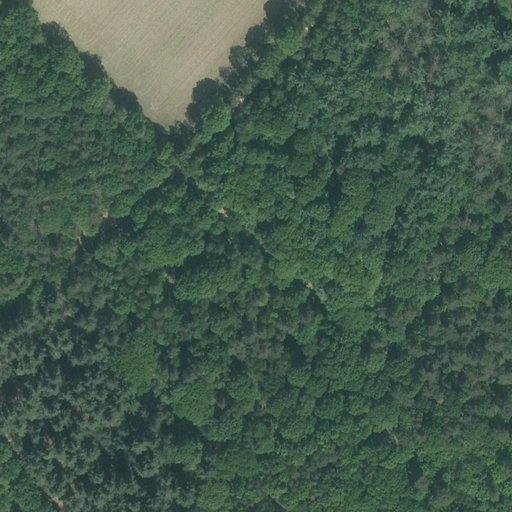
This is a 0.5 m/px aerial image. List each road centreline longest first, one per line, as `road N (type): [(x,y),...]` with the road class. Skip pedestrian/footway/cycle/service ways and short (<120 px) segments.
road 1 (track): [(363,373),(334,306),(180,167)]
road 2 (track): [(180,167),(0,3)]
road 3 (track): [(363,373),(169,511)]
road 4 (track): [(180,167),(0,305)]
road 5 (track): [(330,0),(180,167)]
road 6 (track): [(492,234),(363,373)]
